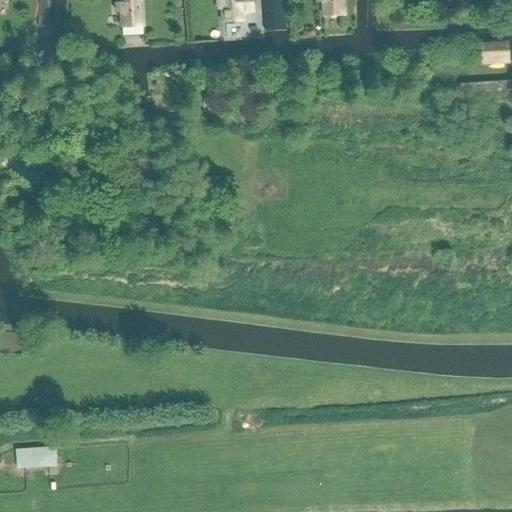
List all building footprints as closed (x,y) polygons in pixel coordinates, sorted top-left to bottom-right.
[(142,27),(140,0),(119,0),(121,28),(142,27)] [(220,0),(221,22),(243,21),(242,14),(252,14),(251,0),(220,0)] [(343,16),(342,0),(321,0),(322,17),(343,16)] [(504,44),(480,46),(481,64),(506,62),(504,44)] [(56,450),(15,451),(16,471),(57,469),(56,450)]
